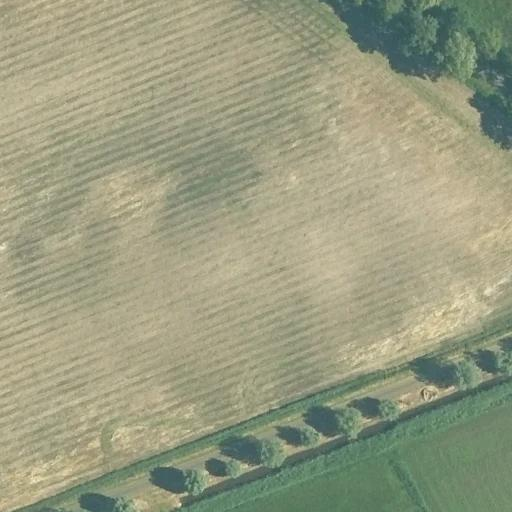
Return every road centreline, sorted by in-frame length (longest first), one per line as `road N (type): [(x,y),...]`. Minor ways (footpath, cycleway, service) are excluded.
road 1 (unclassified): [(79,511),(511,344)]
road 2 (unclassified): [(511,99),(383,0)]
